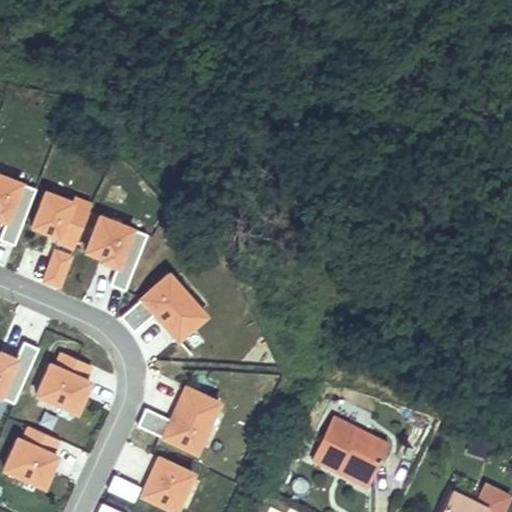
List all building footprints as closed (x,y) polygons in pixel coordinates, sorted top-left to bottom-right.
[(0,235),(0,239),(13,245),(35,188),(0,174),(0,218),(6,221),(0,235)] [(45,190),(32,225),(57,235),(55,240),(73,246),(90,204),(72,197),(71,200),(45,190)] [(116,266),(110,284),(124,290),(145,234),(99,216),(86,250),(101,256),(100,260),(116,266)] [(55,250),(43,280),(58,286),(69,256),(55,250)] [(206,315),(169,274),(120,317),(133,331),(154,313),(177,340),(206,315)] [(0,396),(8,400),(13,402),(37,347),(23,341),(15,360),(0,353),(0,396)] [(91,365),(61,352),(55,366),(50,364),(36,394),(77,412),(90,381),(85,379),(91,365)] [(195,452),(218,402),(185,386),(170,419),(145,408),(137,425),(195,452)] [(373,443),(319,418),(303,455),(355,479),(373,443)] [(17,438),(4,469),(44,486),(57,455),(52,453),(58,439),(29,426),(22,440),(17,438)] [(193,472),(158,457),(141,495),(175,511),(193,472)] [(139,486),(114,474),(107,489),(133,500),(139,486)] [(493,511),(445,490),(434,511),(493,511)] [(120,511),(102,503),(97,511),(120,511)]
